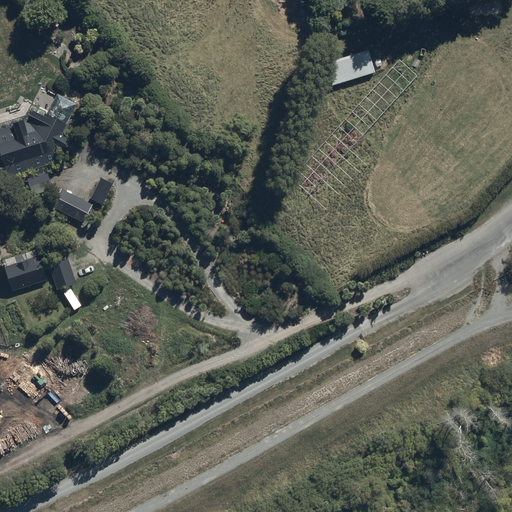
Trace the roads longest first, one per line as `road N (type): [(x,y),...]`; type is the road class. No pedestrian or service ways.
road 1 (track): [(424,294),(16,511)]
road 2 (track): [(511,311),(141,511)]
